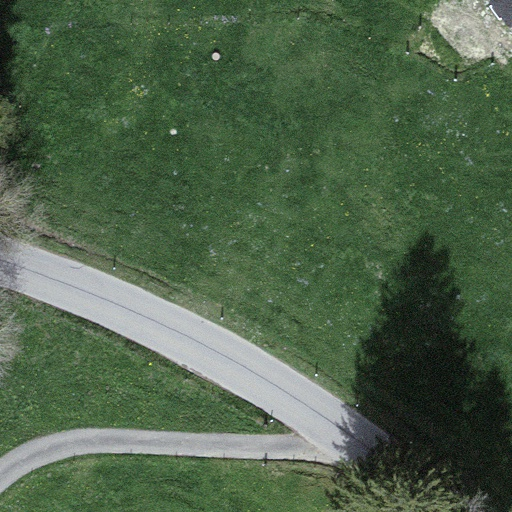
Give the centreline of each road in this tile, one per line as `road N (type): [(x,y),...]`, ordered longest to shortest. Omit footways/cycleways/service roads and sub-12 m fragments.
road 1 (tertiary): [(453,511),(214,353),(0,258)]
road 2 (track): [(0,464),(62,438),(302,446),(337,429)]
